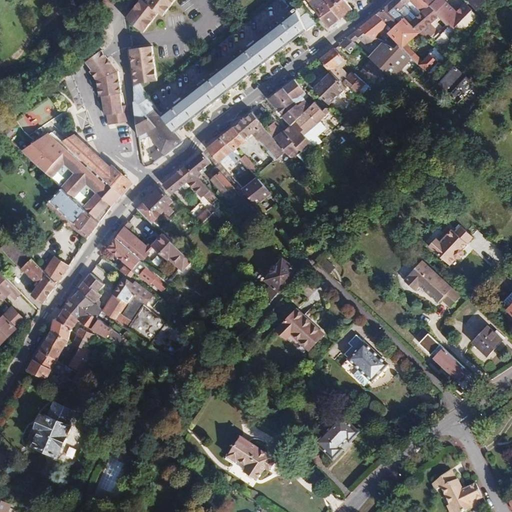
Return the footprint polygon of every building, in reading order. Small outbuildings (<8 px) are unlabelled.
[(159,13),(163,16),(175,0),(146,0),(145,2),(142,0),(140,0),(126,19),(143,32),(159,13)] [(280,0),(286,8),(294,2),(292,0),(280,0)] [(309,0),(330,27),(334,24),(340,19),(324,0),(309,0)] [(324,0),(340,19),(345,15),(353,9),(345,0),(324,0)] [(393,0),(388,5),(376,14),(387,26),(391,30),(404,18),(409,23),(416,17),(405,6),(400,0),(393,0)] [(400,0),(405,6),(416,17),(409,23),(419,32),(427,40),(437,31),(434,28),(430,23),(436,18),(440,14),(451,24),(452,25),(458,30),(460,33),(478,15),(465,4),(457,12),(444,0),(400,0)] [(468,0),(467,1),(475,10),(487,0),(468,0)] [(297,7),(299,9),(288,17),(169,110),(162,116),(176,132),(181,128),(244,79),(304,33),(312,27),(316,23),(301,4),(297,7)] [(358,30),(375,39),(379,33),(387,26),(376,14),(366,23),(358,30)] [(441,35),(451,24),(440,14),(436,18),(440,22),(434,28),(437,31),(441,35)] [(409,23),(404,18),(391,30),(389,32),(410,57),(419,66),(419,65),(427,73),(439,63),(445,57),(435,48),(429,54),(430,55),(423,62),(410,49),(411,48),(406,43),(419,32),(409,23)] [(449,28),(454,33),(458,30),(452,25),(449,28)] [(357,47),(348,37),(339,44),(350,54),(357,47)] [(375,55),(371,59),(383,71),(391,78),(410,58),(399,44),(394,48),(385,44),(375,55)] [(84,59),(87,63),(102,51),(99,48),(98,46),(83,58),(84,59)] [(130,49),(135,85),(140,83),(157,81),(152,46),(130,49)] [(329,53),(320,60),(329,70),(331,72),(331,71),(346,87),(348,85),(357,92),(362,96),(370,87),(355,74),(354,75),(352,73),(348,75),(340,66),(347,61),(335,48),(329,53)] [(92,69),(92,70),(108,58),(104,54),(102,51),(87,63),(89,66),(92,69)] [(118,71),(108,58),(92,70),(90,71),(97,80),(100,97),(102,96),(105,116),(107,115),(108,125),(123,123),(121,113),(123,113),(122,106),(120,94),(121,94),(118,71)] [(374,81),(383,71),(371,59),(370,58),(361,72),(374,81)] [(456,66),(439,84),(459,104),(476,85),(456,66)] [(321,78),(312,87),(322,98),(329,105),(341,94),(342,95),(347,90),(353,95),(357,92),(348,85),(346,87),(331,71),(331,72),(329,70),(321,78)] [(305,92),(295,79),(284,88),(269,100),(277,110),(274,112),(280,119),(283,116),(291,126),(287,129),(284,131),(273,138),(286,152),(293,161),(298,156),(304,163),(317,149),(316,147),(311,143),(304,135),(319,123),(321,121),(331,109),(327,107),(329,105),(322,98),(317,104),(316,102),(310,107),(301,95),(305,92)] [(134,102),(139,136),(147,132),(161,151),(165,156),(170,152),(183,142),(176,132),(162,116),(147,94),(140,83),(135,85),(134,86),(135,101),(134,102)] [(129,122),(127,105),(122,106),(123,113),(121,113),(123,123),(129,122)] [(438,112),(432,117),(439,123),(445,118),(438,112)] [(237,125),(221,137),(234,152),(248,141),(246,139),(253,133),(259,141),(259,140),(266,145),(276,158),(277,159),(286,152),(273,138),(267,130),(252,113),(237,125)] [(327,129),(321,121),(319,123),(304,135),(311,143),(316,147),(323,142),(318,136),(327,129)] [(278,123),(267,130),(273,138),(284,131),(278,123)] [(48,134),(21,151),(63,189),(95,219),(109,204),(112,208),(117,202),(122,196),(62,142),(52,133),(48,135),(48,134)] [(111,169),(74,134),(62,142),(122,196),(128,189),(133,184),(119,172),(113,167),(111,169)] [(208,149),(227,171),(240,160),(241,160),(234,152),(221,137),(215,143),(208,149)] [(259,140),(259,141),(274,160),(276,158),(266,145),(259,140)] [(156,163),(165,156),(161,151),(153,158),(156,163)] [(196,158),(187,166),(196,176),(196,175),(211,163),(203,152),(196,158)] [(260,173),(245,157),(241,160),(240,160),(256,177),(260,173)] [(245,189),(256,177),(242,164),(231,175),(245,189)] [(176,174),(163,185),(172,195),(178,190),(181,194),(191,186),(202,198),(205,196),(212,203),(218,199),(211,191),(196,175),(196,176),(187,166),(176,174)] [(212,179),(212,180),(226,196),(235,189),(220,172),(219,173),(216,169),(209,175),(212,179)] [(256,204),(270,192),(258,179),(244,191),(256,204)] [(40,196),(40,186),(31,186),(31,196),(40,196)] [(150,198),(138,209),(152,223),(153,222),(165,210),(170,215),(174,211),(169,205),(173,201),(160,188),(150,198)] [(95,219),(63,189),(52,201),(91,235),(95,229),(100,223),(95,219)] [(48,205),(88,239),(91,235),(52,201),(48,205)] [(200,201),(188,211),(200,225),(210,216),(207,212),(207,208),(200,201)] [(478,240),(461,225),(442,242),(435,238),(429,247),(453,268),(471,247),(478,240)] [(129,229),(125,226),(116,238),(141,261),(151,250),(129,229)] [(261,233),(264,236),(270,230),(267,227),(261,233)] [(15,240),(26,252),(33,245),(23,233),(15,240)] [(192,261),(164,234),(158,240),(153,245),(168,260),(170,259),(182,271),(192,261)] [(25,252),(12,238),(1,248),(39,286),(32,294),(44,304),(50,295),(57,284),(44,272),(26,252),(25,252)] [(141,261),(116,238),(112,244),(109,248),(123,261),(117,268),(128,276),(130,273),(131,275),(133,272),(139,276),(148,285),(150,283),(160,292),(167,285),(141,261)] [(44,272),(57,284),(69,268),(54,257),(44,272)] [(318,262),(329,273),(335,267),(324,257),(318,262)] [(273,300),(297,270),(283,259),(266,280),(270,283),(264,291),(273,300)] [(460,297),(422,261),(408,275),(409,276),(404,281),(414,290),(419,285),(426,292),(427,290),(430,293),(428,294),(437,303),(441,299),(450,308),(456,302),(460,297)] [(0,303),(6,297),(4,294),(13,286),(0,272),(0,303)] [(91,273),(77,289),(80,291),(81,291),(95,304),(102,296),(97,293),(105,285),(91,273)] [(119,285),(113,294),(128,303),(139,289),(124,278),(119,285)] [(6,297),(8,298),(17,289),(13,286),(4,294),(6,297)] [(95,304),(81,291),(80,291),(76,295),(72,298),(97,318),(103,310),(95,304)] [(128,329),(179,365),(194,348),(134,296),(129,303),(128,303),(113,294),(110,299),(103,310),(128,329)] [(97,318),(72,298),(68,303),(64,307),(66,308),(79,320),(79,319),(91,328),(107,337),(109,334),(120,343),(124,338),(100,319),(97,318)] [(13,333),(19,327),(25,321),(13,307),(6,313),(7,313),(0,320),(0,341),(2,344),(13,333)] [(58,321),(72,329),(79,320),(66,308),(62,314),(58,321)] [(324,335),(297,309),(277,331),(286,339),(291,333),(309,351),(324,335)] [(209,314),(205,318),(212,324),(216,319),(209,314)] [(462,327),(473,339),(487,327),(476,314),(462,327)] [(58,321),(54,319),(53,325),(52,331),(69,340),(72,329),(58,321)] [(211,326),(204,319),(199,324),(206,331),(211,326)] [(488,326),(472,343),(487,357),(496,348),(503,340),(488,326)] [(95,334),(81,328),(73,344),(80,347),(86,350),(87,348),(95,334)] [(46,340),(63,350),(69,340),(52,331),(49,335),(46,340)] [(388,365),(365,342),(364,343),(356,335),(348,343),(351,347),(356,351),(348,359),(360,370),(371,380),(372,381),(380,373),(388,365)] [(40,350),(57,360),(63,350),(46,340),(40,350)] [(110,345),(106,353),(112,355),(113,352),(116,348),(110,345)] [(94,352),(87,348),(86,350),(80,347),(76,355),(89,364),(91,359),(94,352)] [(351,347),(344,355),(348,359),(356,351),(351,347)] [(439,347),(434,353),(437,356),(442,350),(439,347)] [(465,368),(444,348),(442,350),(437,356),(434,358),(459,381),(462,378),(465,375),(461,372),(465,368)] [(63,364),(57,360),(40,350),(38,355),(35,360),(52,369),(68,379),(71,375),(60,369),(63,364)] [(121,357),(113,352),(112,355),(109,361),(117,363),(121,357)] [(221,362),(225,357),(220,353),(216,358),(221,362)] [(70,366),(85,374),(89,364),(76,355),(70,366)] [(47,378),(52,369),(35,360),(29,370),(47,378)] [(371,380),(360,370),(354,376),(364,386),(371,380)] [(86,377),(74,371),(69,380),(83,385),(86,377)] [(58,456),(71,426),(69,425),(75,411),(56,402),(49,417),(42,414),(39,423),(37,428),(41,430),(34,446),(58,456)] [(342,415),(316,442),(333,459),(338,453),(342,449),(341,447),(348,440),(350,441),(359,432),(342,415)] [(272,457),(242,435),(228,456),(236,461),(238,459),(248,466),(244,472),(256,480),(265,467),(269,470),(272,466),(275,461),(271,459),(272,457)] [(144,451),(127,443),(123,452),(140,460),(144,451)] [(69,446),(66,455),(72,457),(75,448),(69,446)] [(449,511),(464,511),(480,505),(477,500),(483,498),(479,489),(477,484),(463,490),(459,480),(441,489),(450,506),(447,507),(449,511)] [(0,511),(8,511),(11,504),(0,499),(0,511)] [(372,511),(378,506),(366,502),(358,511),(372,511)]
